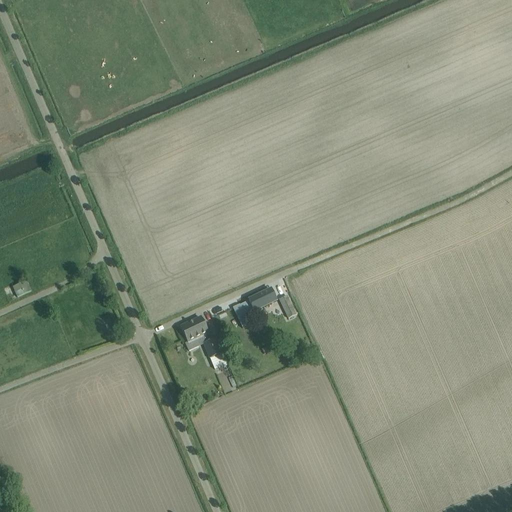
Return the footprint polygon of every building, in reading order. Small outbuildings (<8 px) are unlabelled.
[(31,292),(26,282),(13,288),(17,298),(31,292)] [(276,302),(275,299),(271,290),(248,301),(254,312),(276,302)] [(296,316),(287,297),(279,300),(288,320),(296,316)] [(249,326),(245,317),(239,305),(233,308),(238,320),(243,329),(249,326)] [(208,334),(200,319),(181,328),(188,343),(208,334)] [(217,340),(204,345),(210,359),(223,354),(217,340)] [(269,348),(262,351),(265,356),(272,353),(269,348)] [(202,399),(194,402),(197,408),(205,405),(202,399)]
